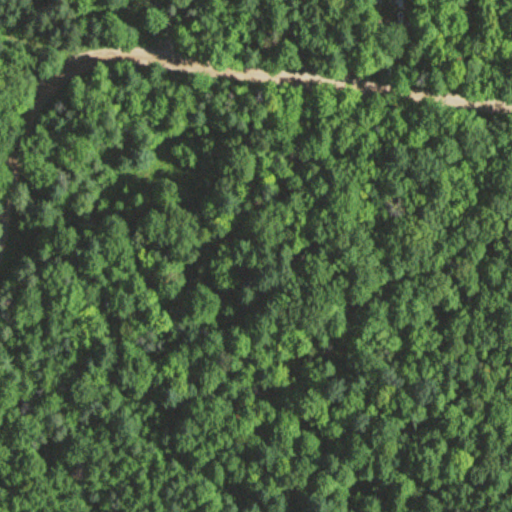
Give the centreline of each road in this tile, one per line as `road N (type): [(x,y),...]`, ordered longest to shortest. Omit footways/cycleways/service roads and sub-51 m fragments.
road 1 (residential): [(56,77),(110,51),(511,108)]
road 2 (residential): [(0,252),(33,112),(56,77)]
